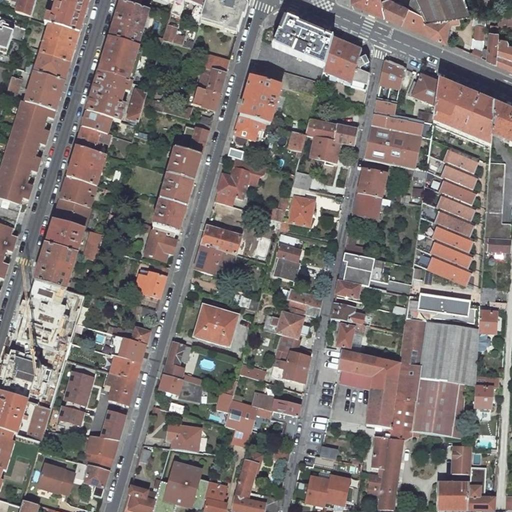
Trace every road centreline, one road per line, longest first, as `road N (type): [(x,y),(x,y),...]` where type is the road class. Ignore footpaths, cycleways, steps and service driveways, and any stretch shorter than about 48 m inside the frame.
road 1 (residential): [(263,0),(111,511)]
road 2 (residential): [(285,511),(385,40)]
road 3 (residential): [(0,346),(105,0)]
road 4 (residential): [(511,288),(500,511)]
road 5 (secondary): [(385,40),(511,93)]
